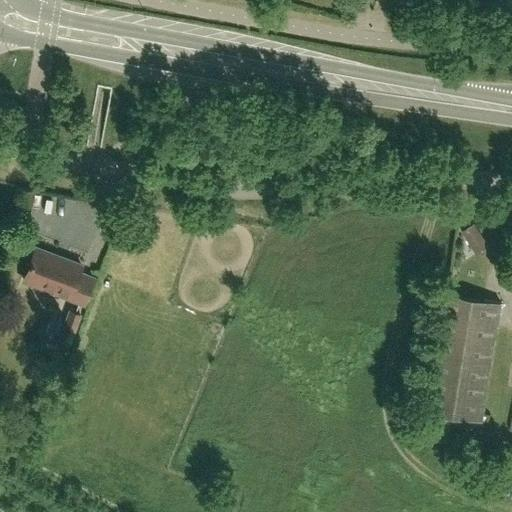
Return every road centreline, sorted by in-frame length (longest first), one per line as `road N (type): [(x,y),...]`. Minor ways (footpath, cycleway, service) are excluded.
road 1 (unclassified): [(511,183),(382,168),(265,193),(0,148)]
road 2 (secondary): [(0,31),(372,101),(511,110)]
road 3 (secondary): [(511,109),(12,0)]
road 4 (unclassified): [(511,49),(364,40),(145,0)]
